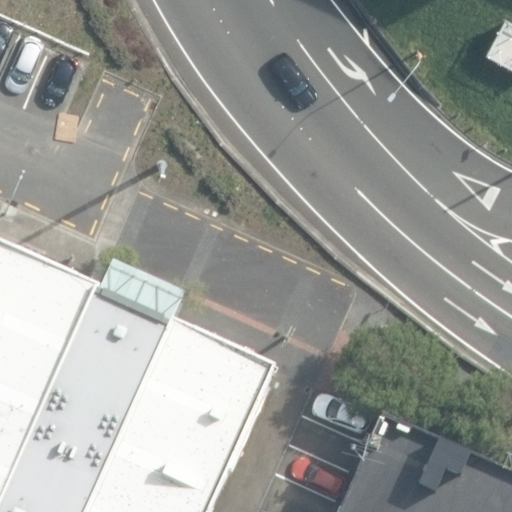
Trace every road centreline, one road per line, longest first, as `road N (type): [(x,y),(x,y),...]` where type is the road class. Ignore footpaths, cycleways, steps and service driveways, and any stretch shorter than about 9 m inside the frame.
road 1 (motorway): [(292,113),(381,212),(511,315)]
road 2 (motorway): [(292,113),(511,202)]
road 3 (motorway): [(216,0),(292,113)]
